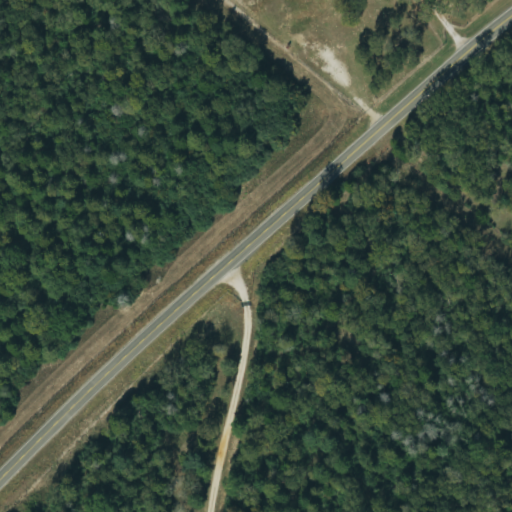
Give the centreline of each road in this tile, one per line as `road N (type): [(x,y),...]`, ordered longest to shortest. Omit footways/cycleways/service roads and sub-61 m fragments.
road 1 (secondary): [(0,478),(221,264),(511,13)]
road 2 (residential): [(220,511),(243,288),(221,264)]
